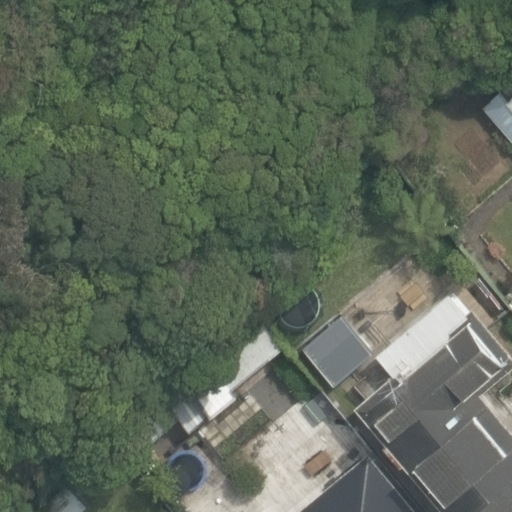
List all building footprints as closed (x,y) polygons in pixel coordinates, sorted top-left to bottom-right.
[(511,71),(480,99),(511,135),(511,71)] [(473,310),(455,289),(381,353),(398,372),(361,404),(453,511),(511,511),(511,422),(485,391),(511,367),(511,347),(477,307),(473,310)] [(309,343),(340,381),(377,350),(346,313),(309,343)] [(219,413),(242,394),(236,386),(284,347),(258,316),(187,375),(219,413)] [(424,511),(371,449),(298,511),(424,511)] [(82,511),(91,504),(69,481),(37,511),(82,511)]
